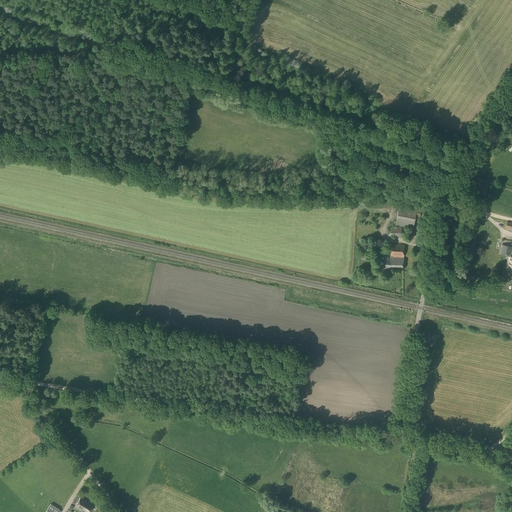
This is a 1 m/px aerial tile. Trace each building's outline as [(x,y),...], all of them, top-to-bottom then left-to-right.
[(419,218),(421,208),(399,204),(395,225),(413,228),(415,218),(419,218)] [(388,236),(401,236),(401,227),(388,227),(388,236)] [(403,270),(404,245),(390,244),(390,257),(388,257),(388,256),(383,256),(383,270),(390,270),(390,269),(403,270)] [(510,256),(511,247),(502,245),(500,253),(510,256)] [(87,511),(89,511),(93,505),(80,498),(76,505),(87,511)]
